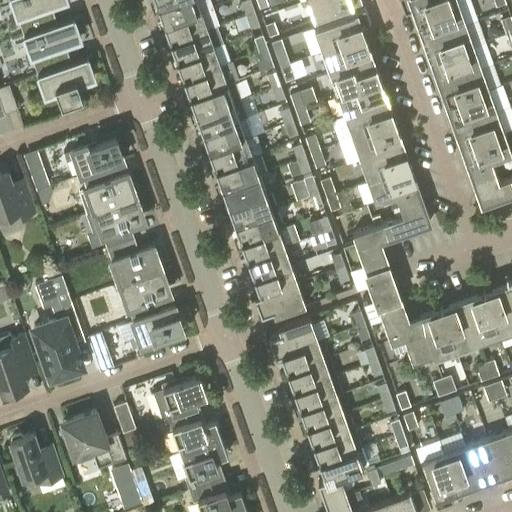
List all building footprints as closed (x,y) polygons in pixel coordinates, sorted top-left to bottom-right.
[(11,0),(24,33),(72,16),(74,18),(72,15),(57,20),(50,3),(58,0),(11,0)] [(164,22),(212,5),(210,0),(169,0),(158,4),(164,22)] [(250,0),(242,0),(241,1),(246,14),(254,11),(250,0)] [(307,0),(314,18),(361,2),(360,0),(307,0)] [(399,0),(404,12),(418,7),(421,15),(458,2),(457,0),(399,0)] [(424,38),(466,24),(458,2),(421,15),(423,22),(418,24),(424,38)] [(216,24),(219,23),(212,5),(164,22),(171,40),(216,24)] [(346,16),(314,28),(322,50),(360,37),(357,29),(370,24),(364,7),(345,14),(346,16)] [(250,27),(259,24),(254,11),(246,14),(250,27)] [(511,20),(510,15),(501,18),(506,33),(511,31),(511,20)] [(72,16),(24,33),(38,73),(86,55),(87,58),(86,54),(70,60),(64,42),(80,36),(74,18),(72,16)] [(277,31),(274,21),(265,24),(269,34),(277,31)] [(216,24),(171,40),(177,59),(214,45),(222,42),(216,24)] [(436,58),(474,45),(466,24),(424,38),(428,52),(433,50),(436,58)] [(250,45),(252,52),(258,50),(267,47),(262,34),(253,37),(256,43),(250,45)] [(360,37),(322,50),(329,72),(372,57),(366,41),(362,43),(360,37)] [(220,64),(229,61),(222,42),(214,45),(177,59),(184,77),(220,64)] [(439,81),(481,67),(474,45),(436,58),(438,65),(434,67),(439,81)] [(284,46),(274,49),(280,65),(289,62),(284,46)] [(271,60),(267,47),(258,50),(252,52),(256,63),(262,61),(263,63),(271,60)] [(78,81),(94,76),(87,58),(86,55),(38,73),(45,93),(57,88),(62,102),(83,94),(78,81)] [(376,69),(372,57),(329,72),(330,75),(325,77),(320,82),(320,87),(323,91),(330,92),(336,90),(337,93),(375,80),(372,71),(376,69)] [(285,80),(294,77),(289,62),(280,65),(285,80)] [(220,64),(184,77),(190,95),(227,82),(220,64)] [(448,93),(451,101),(489,88),(481,67),(439,81),(444,95),(448,93)] [(275,70),(266,73),(271,86),(280,83),(275,70)] [(227,82),(190,95),(196,113),(240,97),(233,79),(227,82)] [(375,80),(337,93),(345,115),(387,100),(381,84),(377,86),(375,80)] [(17,107),(8,83),(0,85),(0,98),(4,111),(17,107)] [(284,96),(280,83),(271,86),(276,99),(284,96)] [(454,124),(496,110),(489,88),(451,101),(453,108),(449,110),(454,124)] [(299,89),(289,92),(295,108),(304,105),(299,89)] [(240,97),(196,113),(203,131),(239,118),(246,115),(240,97)] [(387,100),(345,115),(352,136),(390,123),(387,114),(391,112),(387,100)] [(300,123),(309,120),(304,105),(295,108),(300,123)] [(288,106),(279,109),(284,123),(293,120),(288,106)] [(466,144),(504,131),(496,110),(454,124),(459,138),(463,136),(466,144)] [(239,118),(203,131),(209,149),(246,136),(251,134),(245,118),(240,120),(239,118)] [(288,136),(297,133),(293,120),(284,123),(288,136)] [(390,123),(352,136),(360,158),(402,143),(397,127),(392,129),(390,123)] [(464,153),(469,167),(491,160),(511,153),(504,131),(466,144),(469,151),(464,153)] [(314,132),(305,136),(310,151),(320,148),(314,132)] [(75,156),(81,173),(108,164),(108,163),(123,158),(115,136),(89,145),(87,142),(63,150),(66,159),(75,156)] [(246,136),(209,149),(216,167),(252,154),(246,136)] [(292,145),(296,159),(305,156),(301,142),(292,145)] [(402,143),(360,158),(367,179),(405,166),(402,157),(406,155),(402,143)] [(50,184),(36,147),(23,152),(36,189),(50,184)] [(315,165),(325,162),(320,148),(310,151),(315,165)] [(252,154),(216,167),(222,185),(259,172),(266,170),(259,152),(252,154)] [(310,169),(305,156),(296,159),(301,172),(310,169)] [(481,200),(482,202),(511,191),(511,175),(498,180),(491,160),(469,167),(481,200)] [(94,209),(136,195),(127,170),(112,175),(108,164),(81,173),(86,188),(79,190),(86,211),(94,209)] [(395,194),(396,194),(417,186),(412,170),(407,172),(405,166),(367,179),(375,201),(395,194)] [(0,223),(0,224),(24,216),(23,213),(34,209),(25,182),(14,186),(8,169),(0,172),(0,223)] [(259,172),(222,185),(228,203),(265,190),(259,172)] [(312,173),(303,177),(310,195),(318,192),(312,173)] [(329,175),(320,178),(325,194),(335,191),(329,175)] [(430,221),(417,186),(396,194),(403,214),(382,221),(385,231),(394,228),(396,233),(430,221)] [(265,190),(228,203),(235,221),(271,208),(276,207),(271,191),(266,192),(265,190)] [(330,208),(340,205),(335,191),(325,194),(330,208)] [(314,208),(323,205),(318,192),(310,195),(314,208)] [(94,209),(86,211),(84,212),(91,231),(87,232),(91,246),(105,241),(107,246),(134,236),(129,223),(144,218),(136,195),(94,209)] [(271,208),(235,221),(241,239),(278,227),(283,225),(277,209),(272,211),(271,208)] [(312,233),(322,229),(322,231),(331,228),(326,214),(308,221),(312,233)] [(355,239),(343,243),(357,284),(369,280),(371,286),(374,293),(362,297),(377,338),(388,334),(395,353),(407,348),(413,365),(434,357),(420,320),(409,324),(403,306),(398,307),(396,301),(400,299),(393,278),(386,259),(382,260),(379,253),(384,252),(377,234),(385,231),(382,221),(373,225),(352,232),(355,239)] [(278,227),(241,239),(248,257),(284,245),(278,227)] [(327,245),(336,241),(331,228),(322,231),(327,245)] [(134,236),(107,246),(119,282),(162,267),(153,242),(138,248),(134,236)] [(284,245),(248,257),(254,276),(291,263),(296,261),(290,245),(285,247),(284,245)] [(339,251),(331,254),(335,268),(344,265),(339,251)] [(297,281),(291,263),(254,276),(260,292),(254,294),(255,296),(297,281)] [(340,281),(349,278),(344,265),(335,268),(340,281)] [(162,267),(119,282),(132,318),(160,309),(159,308),(155,296),(170,290),(162,267)] [(78,351),(67,322),(78,319),(61,272),(34,282),(43,306),(51,303),(56,317),(33,325),(51,375),(57,372),(62,373),(69,371),(76,366),(82,363),(79,355),(80,355),(79,351),(78,351)] [(274,315),(305,303),(297,281),(255,296),(261,313),(272,309),(274,315)] [(485,297),(498,334),(511,329),(511,304),(505,285),(491,289),(493,294),(485,297)] [(462,300),(477,342),(498,334),(485,297),(478,299),(476,295),(462,300)] [(442,312),(455,350),(477,342),(462,300),(448,304),(450,309),(442,312)] [(159,308),(160,309),(132,318),(138,334),(129,337),(132,346),(157,338),(155,334),(182,325),(174,303),(159,308)] [(360,309),(351,312),(356,326),(365,323),(360,309)] [(420,320),(434,357),(455,350),(442,312),(435,314),(434,310),(419,315),(420,320)] [(275,354),(281,352),(318,339),(309,315),(278,326),(280,332),(269,336),(275,354)] [(361,339),(369,336),(365,323),(356,326),(361,339)] [(101,329),(88,334),(96,358),(109,353),(101,329)] [(23,331),(10,336),(9,332),(0,334),(0,387),(3,395),(13,391),(15,387),(28,382),(24,371),(36,367),(23,331)] [(318,339),(281,352),(288,371),(329,356),(324,339),(319,341),(318,339)] [(360,364),(368,361),(369,362),(377,359),(373,345),(355,351),(360,364)] [(329,356),(288,371),(294,388),(331,375),(330,374),(335,373),(329,356)] [(498,373),(493,358),(484,362),(489,376),(498,373)] [(373,375),(382,372),(377,359),(369,362),(373,375)] [(475,364),(480,379),(489,376),(484,362),(475,364)] [(161,417),(164,416),(199,404),(198,403),(194,394),(205,390),(199,373),(176,382),(174,378),(162,382),(163,386),(152,390),(152,391),(156,390),(161,406),(164,414),(161,416),(161,417)] [(455,387),(450,373),(441,376),(446,391),(455,387)] [(331,375),(294,388),(300,407),(337,394),(342,391),(336,375),(331,377),(331,375)] [(432,380),(437,394),(446,391),(441,376),(432,380)] [(500,378),(491,381),(497,397),(506,394),(500,378)] [(385,381),(376,384),(382,398),(390,395),(385,381)] [(482,384),(488,400),(497,397),(491,381),(482,384)] [(410,403),(405,389),(396,392),(401,407),(410,403)] [(462,409),(457,393),(448,396),(453,412),(462,409)] [(307,425),(344,412),(337,394),(300,407),(307,425)] [(386,411),(395,408),(390,395),(382,398),(386,411)] [(439,399),(444,415),(453,412),(448,396),(439,399)] [(135,426),(125,399),(113,403),(123,430),(125,429),(133,426),(135,426)] [(200,417),(203,416),(199,404),(164,416),(168,428),(173,426),(181,450),(221,436),(216,421),(211,419),(202,422),(200,417)] [(94,455),(97,465),(126,455),(117,429),(104,434),(95,408),(62,420),(74,452),(75,452),(78,460),(94,455)] [(408,428),(417,425),(412,409),(403,412),(408,428)] [(344,412),(307,425),(313,443),(350,430),(355,428),(349,411),(344,413),(344,412)] [(398,417),(389,421),(394,434),(403,431),(398,417)] [(138,439),(133,426),(125,429),(129,442),(138,439)] [(511,469),(511,440),(508,428),(486,436),(498,469),(506,466),(507,471),(511,469)] [(35,472),(38,481),(62,473),(54,450),(42,454),(34,430),(23,434),(20,431),(12,433),(11,438),(9,438),(22,476),(35,472)] [(350,430),(313,443),(320,461),(356,448),(361,446),(356,430),(351,431),(350,430)] [(399,447),(408,444),(403,431),(394,434),(399,447)] [(223,454),(226,450),(221,436),(181,450),(189,472),(185,474),(189,488),(224,475),(219,462),(216,463),(214,458),(223,454)] [(498,469),(486,436),(465,444),(478,481),(493,476),(491,472),(498,469)] [(478,481),(465,444),(443,451),(455,484),(463,482),(465,486),(478,481)] [(318,480),(318,482),(340,474),(351,470),(368,464),(362,448),(357,449),(356,448),(320,461),(325,477),(318,480)] [(448,487),(455,484),(443,451),(422,459),(431,486),(429,487),(436,507),(453,501),(448,487)] [(414,462),(411,453),(392,460),(395,468),(414,462)] [(383,473),(395,468),(392,460),(380,464),(383,473)] [(130,468),(128,461),(111,467),(116,484),(134,478),(130,468)] [(366,469),(371,485),(380,482),(375,466),(366,469)] [(0,494),(8,491),(0,467),(0,494)] [(340,474),(318,482),(328,511),(352,511),(353,511),(347,494),(345,489),(349,488),(351,485),(353,482),(353,478),(353,474),(351,470),(340,474)] [(225,489),(228,487),(224,475),(189,488),(194,500),(198,498),(203,511),(235,511),(246,508),(241,493),(236,491),(227,494),(225,489)] [(409,488),(409,490),(390,497),(391,498),(372,504),(374,511),(415,511),(417,511),(410,490),(409,488)] [(390,497),(353,510),(347,494),(353,511),(352,511),(374,511),(372,504),(391,498),(390,497)]
